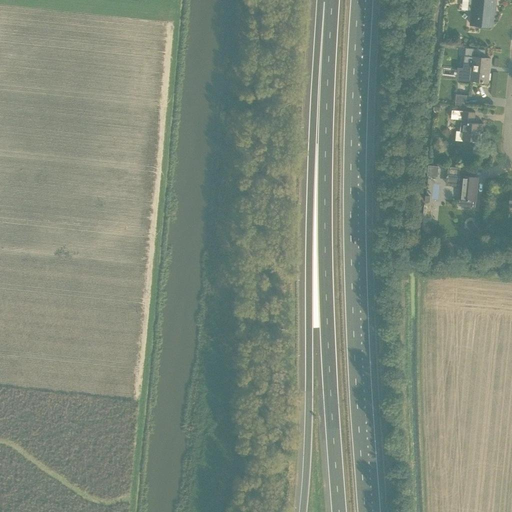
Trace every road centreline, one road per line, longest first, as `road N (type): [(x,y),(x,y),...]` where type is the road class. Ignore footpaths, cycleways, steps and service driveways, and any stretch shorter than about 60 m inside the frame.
road 1 (motorway): [(332,0),(324,213),(339,511)]
road 2 (motorway): [(366,511),(352,257),(359,0)]
road 3 (motorway): [(322,0),(302,511)]
